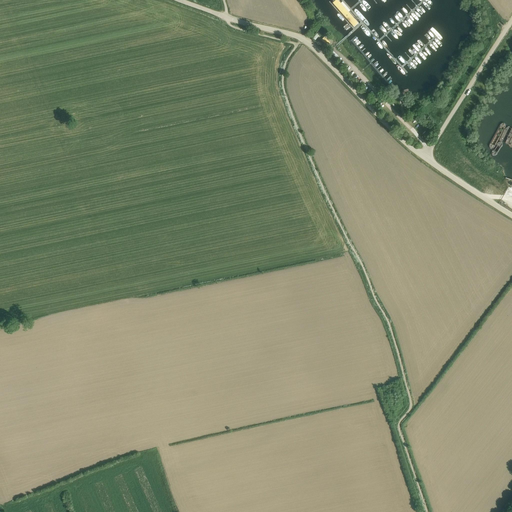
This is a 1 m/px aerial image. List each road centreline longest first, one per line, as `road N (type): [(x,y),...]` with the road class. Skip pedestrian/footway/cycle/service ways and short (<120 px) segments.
road 1 (unclassified): [(511,214),(424,157),(302,39),(178,0)]
road 2 (track): [(424,157),(511,19)]
